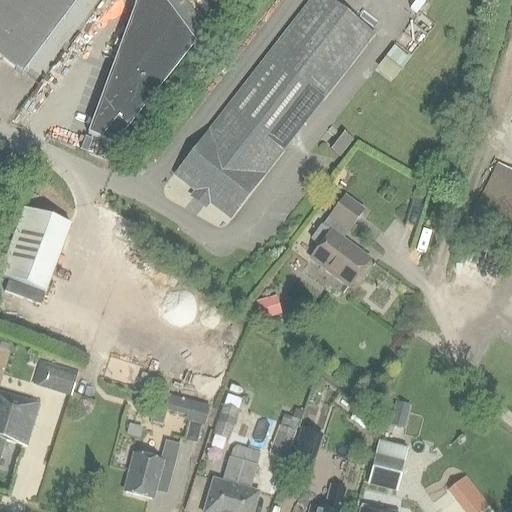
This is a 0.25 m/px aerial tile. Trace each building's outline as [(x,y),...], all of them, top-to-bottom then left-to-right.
[(0,0),(0,59),(21,75),(77,0),(0,0)] [(162,0),(136,0),(87,134),(114,146),(195,43),(162,0)] [(371,34),(326,0),(312,0),(176,175),(230,216),(371,34)] [(391,49),(374,71),(390,83),(407,61),(391,49)] [(344,133),(331,150),(340,158),(354,140),(344,133)] [(511,241),(511,172),(496,165),(469,219),(511,241)] [(326,236),(327,237),(311,259),(352,289),(374,258),(346,238),(367,209),(347,194),(323,226),(330,231),(326,236)] [(23,209),(12,237),(60,255),(70,227),(23,209)] [(60,255),(12,237),(0,268),(0,277),(18,284),(45,295),(60,255)] [(7,282),(4,293),(39,306),(43,295),(7,282)] [(276,298),(255,303),(260,321),(281,316),(276,298)] [(78,373),(38,362),(31,387),(70,399),(78,373)] [(148,394),(152,378),(141,375),(137,390),(148,394)] [(423,436),(402,430),(412,390),(395,385),(381,438),(420,448),(423,436)] [(0,455),(4,441),(26,448),(39,407),(0,395),(0,455)] [(240,401),(226,396),(223,407),(237,411),(240,401)] [(210,408),(190,403),(185,423),(205,428),(210,408)] [(221,406),(212,436),(230,441),(239,412),(221,406)] [(152,408),(149,422),(161,426),(165,411),(152,408)] [(283,416),(279,428),(295,433),(301,413),(294,411),(292,419),(283,416)] [(355,412),(349,421),(368,435),(374,425),(355,412)] [(279,428),(269,456),(285,462),(295,434),(295,433),(279,428)] [(300,430),(295,445),(317,452),(322,437),(300,430)] [(151,501),(159,472),(171,475),(179,447),(166,444),(161,463),(136,455),(125,493),(151,501)] [(204,511),(228,511),(247,450),(237,447),(232,450),(222,483),(213,481),(204,511)] [(260,454),(247,450),(228,511),(252,511),(258,494),(249,492),(260,454)] [(397,495),(405,463),(376,455),(367,487),(397,495)] [(466,479),(447,493),(455,503),(473,489),(466,479)] [(323,511),(310,508),(308,511),(339,511),(345,491),(329,487),(323,511)]
